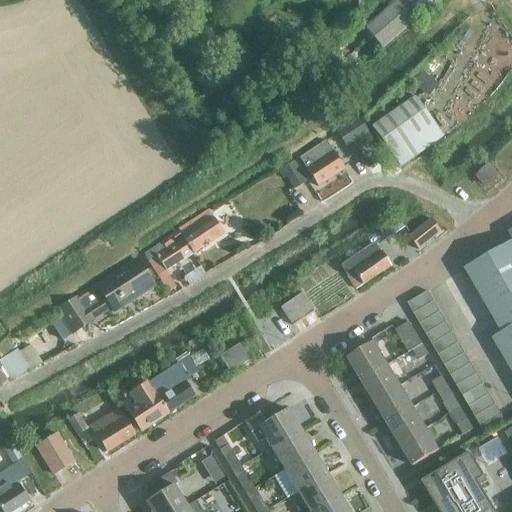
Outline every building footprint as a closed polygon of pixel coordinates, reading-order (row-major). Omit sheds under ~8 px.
[(394,3),(363,30),(381,51),(412,24),(394,3)] [(421,74),(410,86),(421,95),(432,84),(421,74)] [(398,165),(436,136),(410,101),(372,129),(398,165)] [(346,148),(366,135),(359,125),(339,138),(346,148)] [(317,187),(343,170),(326,143),(300,160),(317,187)] [(293,162),(282,168),(283,170),(294,190),(306,184),(293,163),(293,162)] [(485,187),(496,178),(487,167),(476,175),(485,187)] [(179,238),(190,255),(221,235),(206,211),(175,232),(179,238)] [(396,219),(386,226),(392,235),(402,229),(396,219)] [(417,250),(440,232),(430,219),(407,237),(417,250)] [(159,242),(142,254),(158,276),(160,275),(165,271),(165,272),(190,255),(179,238),(175,232),(159,242)] [(511,242),(464,270),(502,336),(511,329),(511,242)] [(390,267),(380,253),(379,253),(374,244),(362,252),(340,267),(355,290),(390,267)] [(59,315),(50,320),(61,340),(72,334),(92,321),(91,320),(110,308),(113,313),(153,287),(136,260),(95,286),(96,287),(78,299),(77,298),(57,310),(59,315)] [(167,275),(160,279),(167,292),(174,288),(167,275)] [(427,292),(407,304),(413,315),(434,302),(427,292)] [(290,301),(302,318),(313,310),(301,294),(290,301)] [(280,308),(291,325),(302,318),(290,301),(280,308)] [(434,302),(413,315),(419,325),(440,313),(434,302)] [(440,313),(419,325),(425,335),(446,323),(440,313)] [(412,351),(421,346),(408,323),(395,331),(408,353),(412,351)] [(446,323),(425,335),(432,346),(452,333),(446,323)] [(511,329),(502,336),(493,341),(511,373),(511,329)] [(452,333),(432,346),(438,356),(458,344),(452,333)] [(361,381),(387,365),(374,344),(348,359),(361,381)] [(458,344),(438,356),(444,366),(464,354),(458,344)] [(248,360),(239,345),(219,357),(228,373),(248,360)] [(426,355),(421,346),(412,351),(417,361),(426,355)] [(202,352),(189,360),(194,370),(207,362),(202,352)] [(160,374),(164,381),(149,390),(164,414),(192,396),(182,382),(186,380),(184,376),(192,371),(182,354),(171,361),(174,365),(160,374)] [(464,354),(444,366),(450,377),(470,364),(464,354)] [(470,364),(450,377),(456,387),(477,375),(470,364)] [(387,365),(361,381),(374,403),(400,387),(387,365)] [(477,375),(456,387),(462,397),(483,385),(477,375)] [(436,393),(445,388),(439,378),(430,383),(436,393)] [(133,406),(126,410),(139,431),(165,415),(164,414),(149,390),(145,385),(127,397),(133,406)] [(483,385),(462,397),(468,407),(489,395),(483,385)] [(413,408),(400,387),(374,403),(387,424),(413,408)] [(451,398),(445,388),(436,393),(442,403),(451,398)] [(489,395),(468,407),(475,418),(495,406),(489,395)] [(270,450),(300,431),(287,409),(277,415),(271,406),(244,422),(257,443),(263,439),(270,450)] [(495,406),(475,418),(481,428),(501,416),(495,406)] [(104,451),(131,435),(114,408),(87,425),(104,451)] [(426,429),(413,408),(387,424),(400,445),(426,429)] [(87,430),(77,414),(67,421),(77,436),(87,430)] [(501,416),(481,428),(485,436),(506,424),(501,416)] [(461,436),(470,431),(464,420),(455,426),(461,436)] [(426,429),(400,445),(413,467),(439,451),(426,429)] [(300,431),(270,450),(283,472),(313,453),(300,431)] [(56,434),(34,447),(50,474),(71,461),(56,434)] [(10,445),(3,450),(7,457),(15,452),(10,445)] [(240,467),(230,450),(222,455),(232,472),(240,467)] [(283,472),(272,478),(285,499),(295,493),(326,475),(313,453),(283,472)] [(495,511),(478,483),(485,478),(470,454),(422,483),(439,511),(495,511)] [(209,458),(200,463),(206,474),(215,468),(209,458)] [(150,511),(177,511),(186,507),(172,485),(176,483),(169,472),(144,487),(150,498),(144,502),(150,511)] [(253,489),(243,472),(235,477),(245,494),(253,489)] [(0,509),(1,511),(8,511),(27,501),(13,479),(9,473),(0,478),(0,509)] [(312,511),(339,496),(326,475),(295,493),(306,511),(312,511)] [(264,511),(266,511),(256,494),(248,499),(255,511),(264,511)] [(312,511),(348,511),(339,496),(312,511)] [(202,511),(195,501),(186,507),(177,511),(202,511)]
